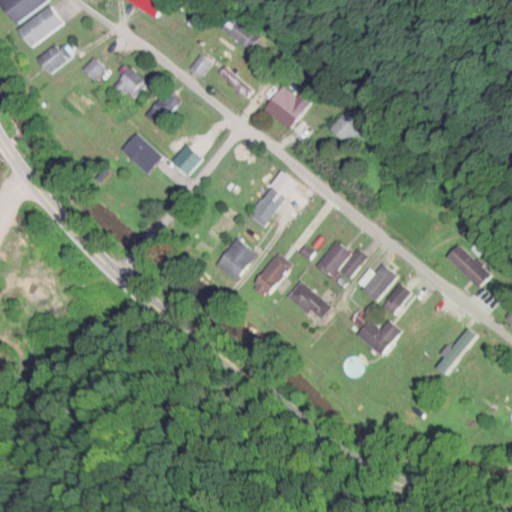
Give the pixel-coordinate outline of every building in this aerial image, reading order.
[(56,1),(54,0),(6,0),(22,23),(56,1)] [(128,0),(166,17),(173,0),(128,0)] [(37,45),(68,23),(55,5),(25,27),(37,45)] [(225,27),(242,51),(257,41),(240,16),(225,27)] [(206,80),(234,48),(213,30),(185,61),(206,80)] [(74,61),(63,44),(42,57),(52,74),(74,61)] [(114,74),(98,58),(86,70),(102,86),(114,74)] [(116,84),(135,100),(151,82),(131,66),(116,84)] [(228,78),(246,96),(251,91),(234,73),(228,78)] [(262,109),(288,130),(310,104),(284,82),(262,109)] [(183,102),(169,90),(149,114),(163,126),(183,102)] [(176,167),(141,132),(125,148),(151,174),(158,167),(167,176),(176,167)] [(176,159),(191,174),(206,158),(192,144),(176,159)] [(254,197),(271,186),(257,165),(240,175),(254,197)] [(297,186),(286,174),(251,209),(262,220),(297,186)] [(238,277),(256,256),(236,239),(218,259),(238,277)] [(317,267),(345,287),(366,256),(357,250),(353,255),(334,242),(317,267)] [(446,257),(476,288),(489,275),(459,244),(446,257)] [(267,296),(292,266),(278,253),(252,283),(267,296)] [(375,304),(396,277),(380,265),(360,292),(375,304)] [(410,294),(399,285),(381,305),(392,315),(410,294)] [(330,301),(295,286),(288,304),(323,319),(330,301)] [(399,332),(388,322),(369,344),(380,353),(399,332)]
